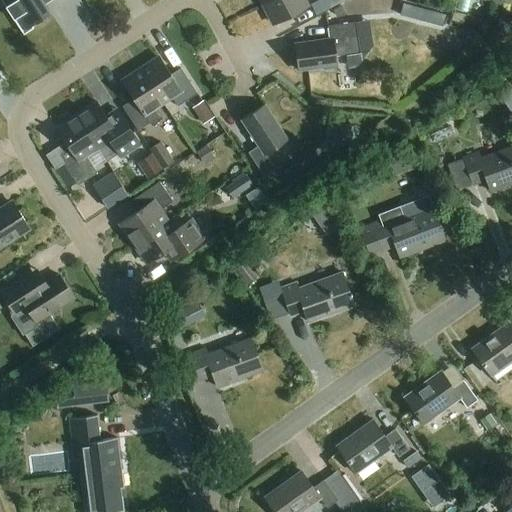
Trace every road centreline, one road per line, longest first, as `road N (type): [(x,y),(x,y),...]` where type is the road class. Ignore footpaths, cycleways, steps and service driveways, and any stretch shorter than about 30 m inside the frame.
road 1 (residential): [(197,492),(135,326),(17,130),(31,98),(180,0)]
road 2 (residential): [(197,492),(511,265)]
road 3 (track): [(0,391),(127,311)]
